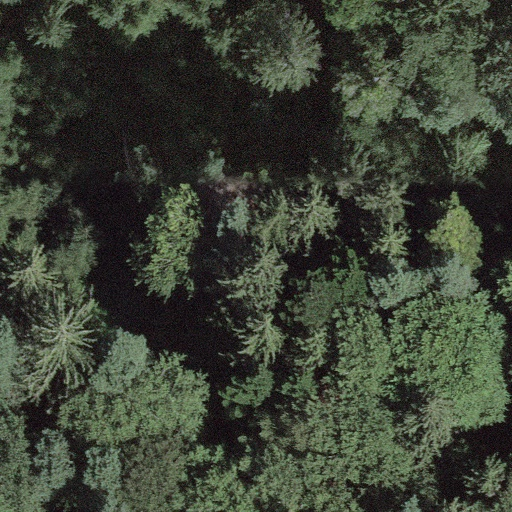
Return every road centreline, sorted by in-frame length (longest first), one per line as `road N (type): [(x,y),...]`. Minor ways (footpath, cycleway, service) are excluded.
road 1 (track): [(90,0),(153,122),(229,458),(265,491),(308,509),(370,511)]
road 2 (track): [(475,504),(491,380),(511,301)]
road 3 (track): [(391,511),(511,501)]
